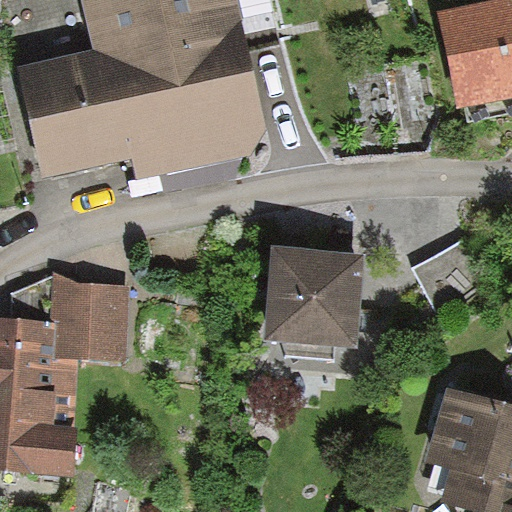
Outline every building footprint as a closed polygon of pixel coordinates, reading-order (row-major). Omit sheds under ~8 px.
[(14,72),(41,186),(130,167),(134,186),(255,160),(267,127),(237,0),(82,0),(95,54),(14,72)] [(511,0),(440,16),(462,116),(511,104),(511,0)] [(468,243),(416,272),(444,322),(496,292),(468,243)] [(269,347),(356,352),(361,267),(274,262),(269,347)] [(0,327),(0,475),(72,479),(79,360),(125,363),(129,292),(77,289),(60,281),(17,298),(15,329),(0,327)] [(511,511),(511,416),(448,399),(424,474),(448,481),(441,510),(446,511),(511,511)]
